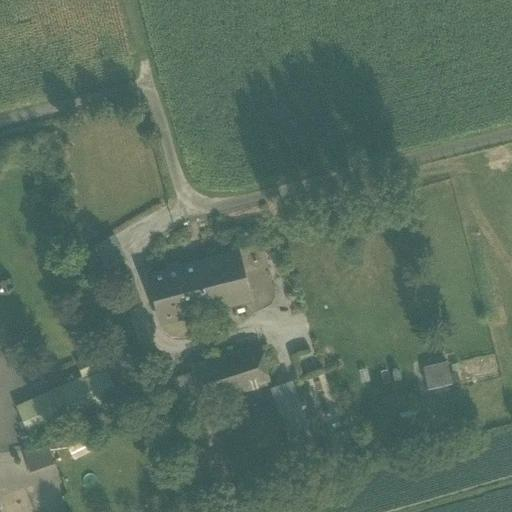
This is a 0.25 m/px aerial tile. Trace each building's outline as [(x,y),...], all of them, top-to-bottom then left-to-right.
[(113,236),(94,247),(107,271),(126,260),(113,236)] [(236,256),(202,265),(205,279),(216,276),(219,290),(222,290),(226,307),(247,301),(236,256)] [(202,265),(149,278),(161,323),(226,307),(222,290),(219,290),(216,276),(205,279),(202,265)] [(131,281),(118,285),(125,306),(137,302),(131,281)] [(235,355),(190,367),(202,404),(270,385),(260,348),(249,351),(250,355),(236,359),(235,355)] [(98,353),(76,363),(82,378),(104,368),(98,353)] [(450,385),(445,364),(423,368),(427,390),(450,385)] [(190,367),(172,372),(184,409),(202,404),(190,367)] [(82,378),(16,407),(29,436),(117,397),(104,368),(82,378)] [(291,385),(275,390),(285,419),(301,414),(291,385)] [(302,419),(287,425),(295,448),(311,443),(302,419)] [(75,459),(92,449),(86,439),(70,448),(75,459)] [(47,442),(23,450),(29,468),(53,459),(47,442)] [(331,452),(317,457),(320,467),(334,463),(331,452)]
